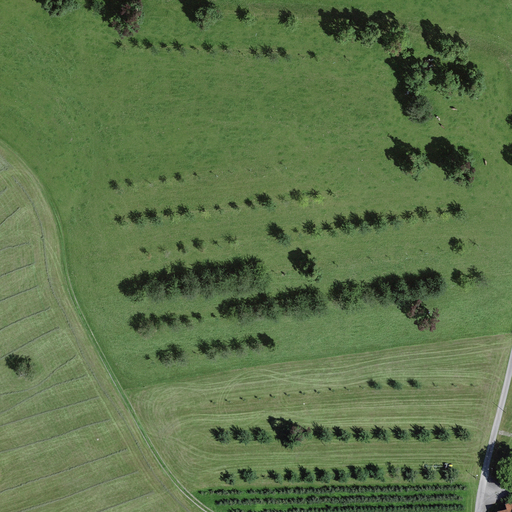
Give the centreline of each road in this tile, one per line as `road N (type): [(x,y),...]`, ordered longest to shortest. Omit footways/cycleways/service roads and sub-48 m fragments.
road 1 (track): [(0,142),(53,198),(79,310),(153,449),(212,511)]
road 2 (track): [(210,0),(414,21),(511,47)]
road 3 (unclassified): [(511,355),(481,511)]
